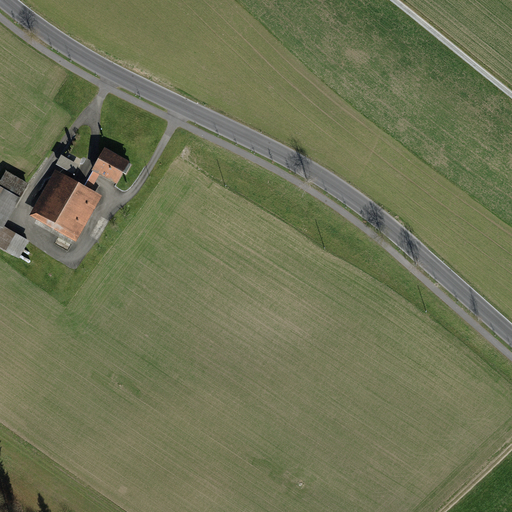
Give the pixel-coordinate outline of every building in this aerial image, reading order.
[(131,165),(105,150),(93,170),(117,183),(123,172),(126,174),(131,165)] [(76,165),(62,157),(58,164),(72,172),(76,165)] [(27,186),(7,174),(0,185),(0,224),(3,227),(27,186)] [(85,221),(81,219),(94,194),(61,176),(40,213),(78,234),(85,221)] [(78,234),(40,213),(35,223),(72,244),(78,234)] [(3,227),(0,224),(0,245),(6,249),(15,233),(3,227)]
